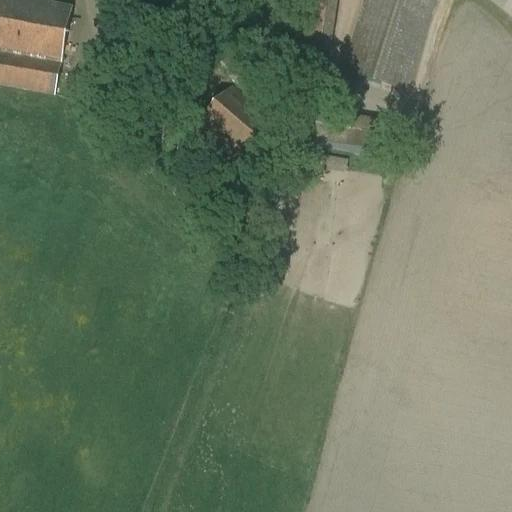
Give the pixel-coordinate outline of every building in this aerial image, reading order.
[(0,0),(0,86),(55,98),(72,10),(20,0),(0,0)] [(304,14),(299,52),(331,58),(338,4),(335,3),(335,0),(293,0),(291,11),(304,14)] [(364,0),(341,75),(408,95),(436,0),(364,0)] [(216,27),(209,35),(213,38),(203,50),(239,81),(252,67),(222,41),(226,36),(216,27)] [(233,88),(197,130),(240,168),(279,125),(233,88)] [(313,149),(392,162),(398,126),(318,113),(313,149)] [(347,173),(350,162),(327,157),(324,167),(347,173)]
